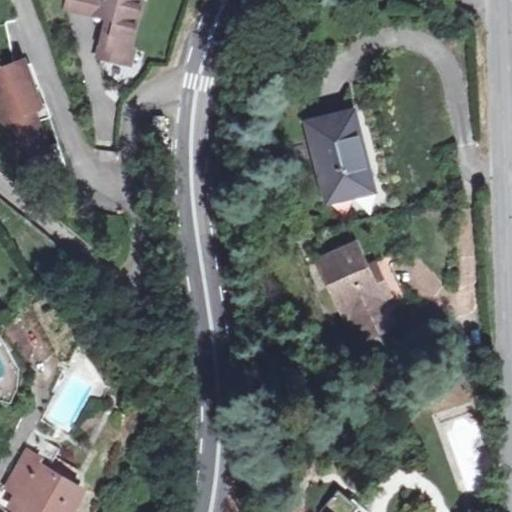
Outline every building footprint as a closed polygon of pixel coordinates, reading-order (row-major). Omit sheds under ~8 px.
[(96,14),(99,0),(69,0),(67,7),(96,14)] [(141,0),(99,0),(96,14),(112,18),(106,47),(113,49),(110,60),(127,64),(130,50),(141,0)] [(97,57),(110,60),(113,49),(106,47),(100,46),(97,57)] [(136,52),(130,50),(127,64),(133,66),(136,52)] [(56,143),(24,52),(0,60),(0,126),(11,158),(56,143)] [(367,157),(355,112),(310,123),(330,201),(368,192),(360,159),(367,157)] [(357,245),(320,262),(353,331),(360,328),(390,314),(383,299),(391,296),(379,271),(371,275),(357,245)] [(390,314),(360,328),(365,339),(395,325),(390,314)] [(30,343),(13,316),(4,328),(18,350),(30,343)] [(58,511),(76,483),(75,483),(39,462),(41,458),(28,449),(10,482),(22,490),(13,507),(20,511),(19,511),(58,511)] [(39,462),(75,483),(81,471),(45,451),(41,458),(39,462)]
